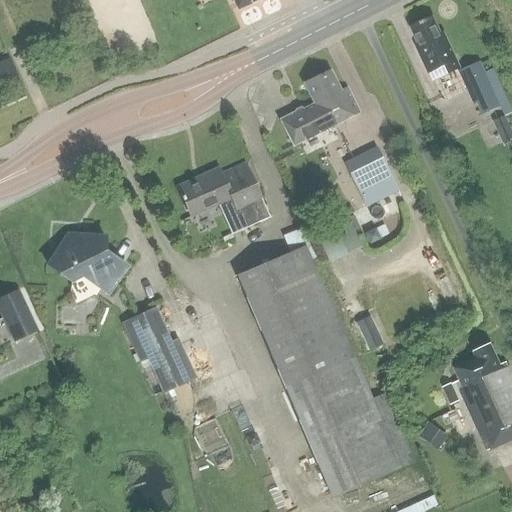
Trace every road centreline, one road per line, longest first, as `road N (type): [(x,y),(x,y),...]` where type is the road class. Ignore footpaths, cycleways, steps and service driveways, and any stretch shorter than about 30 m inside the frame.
road 1 (secondary): [(0,185),(189,112),(245,67)]
road 2 (secondary): [(245,67),(110,107),(56,133),(0,178)]
road 3 (secondary): [(245,67),(380,0)]
